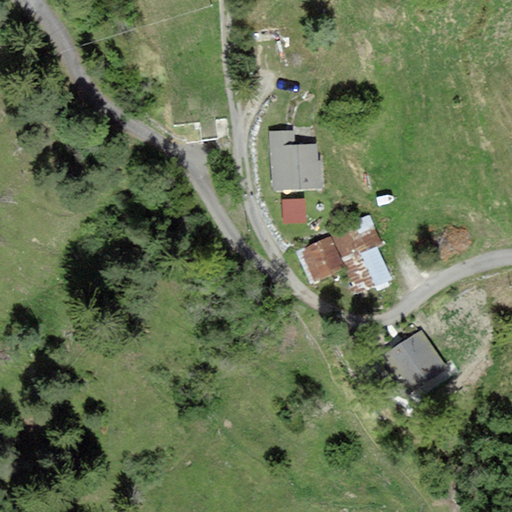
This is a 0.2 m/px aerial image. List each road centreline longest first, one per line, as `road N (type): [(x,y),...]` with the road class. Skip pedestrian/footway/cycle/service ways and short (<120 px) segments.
road 1 (track): [(29,0),(94,97),(176,156),(246,251),(291,283)]
road 2 (track): [(291,283),(253,212),(242,171),(223,0)]
road 3 (unknown): [(291,283),(319,352),(365,430),(440,511)]
road 4 (residential): [(511,262),(478,269),(373,320),(331,315),(291,283)]
